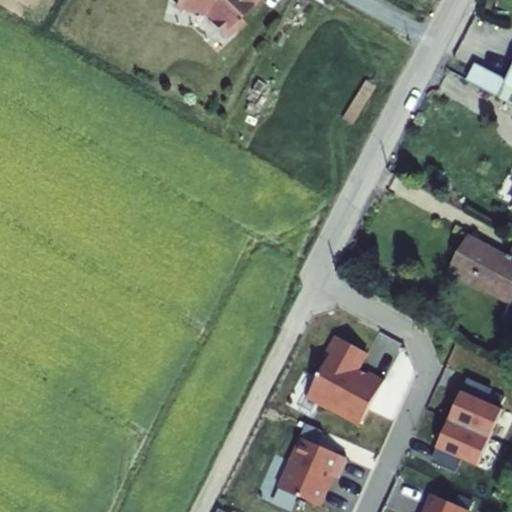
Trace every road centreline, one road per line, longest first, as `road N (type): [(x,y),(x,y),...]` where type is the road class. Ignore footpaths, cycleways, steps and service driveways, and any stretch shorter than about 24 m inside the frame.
road 1 (residential): [(317,281),(408,327),(428,371),(364,511)]
road 2 (unclassified): [(433,46),(317,281)]
road 3 (unclassified): [(317,281),(201,511)]
